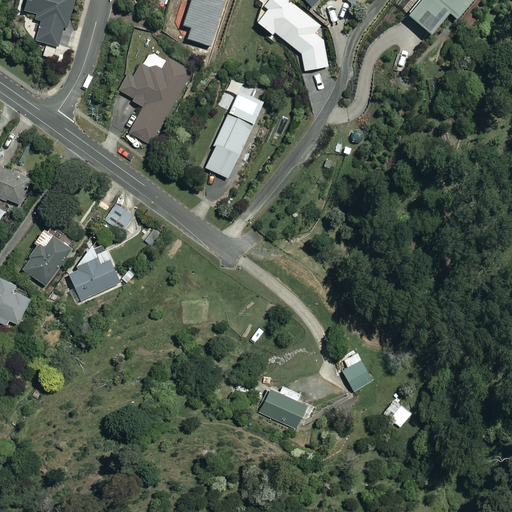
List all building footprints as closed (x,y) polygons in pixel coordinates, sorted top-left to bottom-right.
[(33,43),(57,50),(63,30),(67,31),(75,0),(23,0),(20,13),(34,17),(33,22),(38,23),(33,43)] [(302,54),(305,71),(330,67),(325,41),(315,34),(322,26),(302,12),(286,0),(269,0),(264,7),(269,11),(257,24),(273,36),(275,33),(302,54)] [(473,0),(417,0),(404,16),(427,35),(446,12),(456,20),(473,0)] [(190,70),(168,59),(165,65),(140,65),(132,81),(126,78),(119,93),(132,100),(131,103),(142,108),(128,134),(151,146),(190,70)] [(254,89),(231,79),(225,92),(235,96),(204,169),(229,180),(262,102),(251,97),(254,89)] [(0,196),(20,205),(32,179),(23,175),(26,169),(7,160),(4,167),(0,164),(0,196)] [(133,217),(117,204),(108,214),(123,228),(133,217)] [(66,256),(72,248),(70,247),(74,241),(67,236),(63,241),(43,228),(34,241),(37,243),(28,256),(29,257),(21,268),(46,285),(60,264),(68,269),(73,261),(66,256)] [(121,281),(110,259),(101,263),(97,256),(76,266),(78,268),(68,273),(75,288),(69,291),(75,303),(121,281)] [(30,299),(24,296),(26,290),(3,277),(0,282),(0,323),(7,327),(10,321),(16,325),(30,299)] [(374,382),(358,350),(345,357),(350,367),(342,370),(353,392),(366,386),(374,382)] [(294,430),(306,405),(297,401),(301,393),(283,385),(280,392),(270,388),(259,413),(294,430)] [(402,407),(395,400),(383,413),(391,420),(402,407)]
